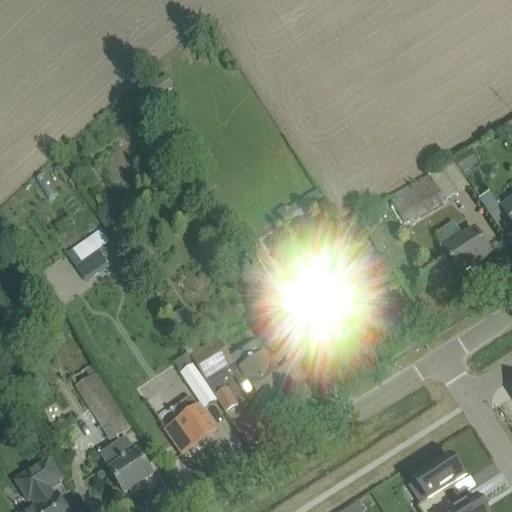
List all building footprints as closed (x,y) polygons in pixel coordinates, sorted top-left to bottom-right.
[(433,184),(394,206),(401,219),(405,225),(406,227),(446,204),(445,202),(433,184)] [(291,208),(281,210),(284,224),(294,222),(292,216),(316,201),(312,194),(291,208)] [(511,204),(503,211),(511,225),(511,204)] [(454,223),(435,236),(436,238),(438,240),(445,250),(444,251),(460,275),(490,256),(475,231),(463,238),(455,226),(454,223)] [(68,254),(88,282),(121,258),(101,231),(68,254)] [(285,286),(260,249),(242,261),(266,298),(285,286)] [(316,311),(305,318),(320,342),(331,335),(340,349),(368,331),(357,314),(355,310),(344,293),(337,281),(309,299),(316,311)] [(198,354),(191,359),(195,365),(205,381),(216,398),(238,384),(248,401),(257,396),(262,404),(287,388),(288,388),(278,371),(274,364),(271,365),(265,355),(263,356),(255,344),(230,360),(219,341),(198,354)] [(192,368),(181,375),(204,410),(215,402),(217,401),(216,398),(205,381),(195,365),(192,368)] [(131,429),(92,367),(72,379),(111,442),(131,429)] [(136,377),(150,401),(166,392),(152,369),(136,377)] [(184,456),(216,434),(199,410),(190,399),(170,413),(177,424),(167,432),(184,456)] [(125,495),(153,476),(139,454),(136,456),(126,440),(100,456),(125,495)] [(440,468),(416,483),(416,484),(429,503),(418,510),(419,511),(440,511),(450,506),(444,495),(465,482),(452,460),(450,461),(448,459),(438,465),(440,468)] [(64,490),(48,464),(14,485),(31,511),(67,511),(56,495),(64,490)] [(454,511),(450,506),(440,511),(484,511),(478,502),(461,511),(454,511)] [(358,503),(344,511),(363,511),(358,503)]
